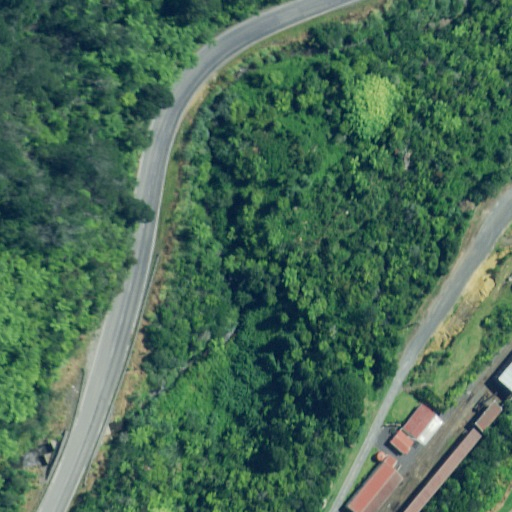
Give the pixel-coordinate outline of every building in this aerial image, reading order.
[(511,361),(498,379),(503,384),(511,391),(511,361)] [(488,434),(507,410),(496,401),(477,425),(488,434)] [(400,428),(416,441),(427,429),(436,415),(420,403),(400,428)] [(422,511),(485,437),(475,429),(405,511),(422,511)] [(387,443),(401,455),(403,457),(414,444),(397,431),(387,443)] [(371,511),(400,477),(397,473),(390,468),(395,462),(386,454),(342,506),(344,509),(347,511),(371,511)]
